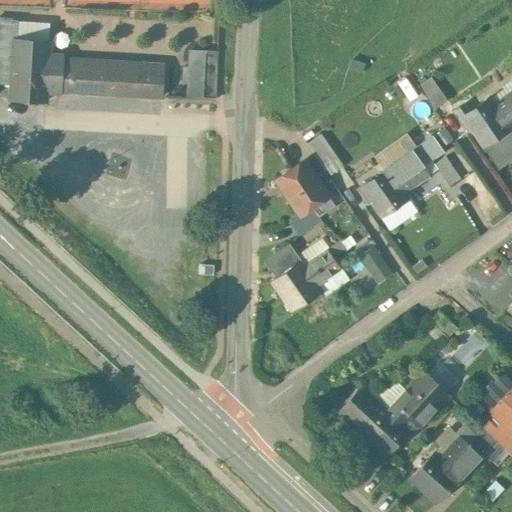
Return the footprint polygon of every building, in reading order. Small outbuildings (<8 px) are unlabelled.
[(16,21),(0,19),(0,54),(13,55),(13,39),(15,39),(16,21)] [(46,23),(16,21),(15,39),(48,41),(49,25),(48,25),(46,23)] [(15,39),(13,39),(13,55),(11,84),(10,99),(45,101),(46,89),(59,90),(61,63),(63,64),(63,58),(48,57),(49,41),(15,39)] [(217,52),(189,51),(188,67),(183,67),(182,81),(187,81),(187,98),(216,99),(217,52)] [(13,55),(0,54),(0,82),(11,84),(13,55)] [(63,64),(61,63),(59,90),(161,97),(163,66),(137,64),(136,68),(63,64)] [(447,100),(431,78),(419,87),(434,109),(447,100)] [(489,98),(462,117),(472,132),(511,103),(511,90),(493,103),(489,98)] [(511,103),(472,132),(482,146),(481,147),(482,148),(484,147),(498,168),(511,158),(511,129),(511,128),(511,127),(511,103)] [(409,130),(378,153),(386,165),(418,142),(409,130)] [(342,166),(320,136),(308,145),(329,175),(342,166)] [(431,138),(411,152),(415,157),(415,156),(423,166),(442,153),(431,138)] [(388,170),(361,189),(370,203),(423,166),(415,156),(415,157),(391,174),(388,170)] [(445,156),(434,164),(450,187),(461,180),(445,156)] [(328,196),(305,161),(277,180),(300,215),(312,207),(328,196)] [(423,166),(370,203),(380,218),(408,199),(405,193),(429,176),(423,166)] [(312,207),(300,215),(289,222),(298,236),(321,221),(312,207)] [(340,240),(328,249),(334,258),(334,259),(346,250),(340,240)] [(378,282),(394,271),(374,242),(358,252),(378,282)] [(288,247),(268,261),(278,276),(271,281),(282,295),(334,259),(334,258),(328,249),(303,266),(288,247)] [(334,259),(282,295),(291,310),(318,291),(315,287),(341,268),(334,259)] [(214,265),(200,264),(199,274),(213,275),(214,265)] [(457,328),(439,311),(430,321),(448,338),(457,328)] [(386,409),(362,387),(344,407),(363,425),(358,430),(371,442),(431,379),(422,371),(386,409)] [(431,379),(371,442),(384,455),(409,429),(404,425),(411,418),(420,426),(448,395),(431,379)] [(511,386),(499,400),(500,400),(489,412),(502,422),(491,434),(483,427),(483,428),(496,440),(503,447),(511,455),(511,386)] [(492,393),(487,393),(479,402),(489,412),(500,400),(499,400),(492,393)] [(438,458),(433,453),(409,478),(423,491),(467,443),(474,436),(470,432),(472,431),(464,423),(463,425),(456,433),(459,435),(438,458)] [(483,444),(474,436),(467,443),(476,452),(483,444)] [(493,443),(492,443),(491,444),(492,444),(489,447),(488,448),(485,452),(484,452),(484,453),(492,461),(493,460),(492,460),(495,456),(496,457),(496,456),(500,452),(501,451),(500,451),(503,447),(496,440),(493,443)] [(467,443),(423,491),(436,503),(481,456),(476,452),(467,443)]
